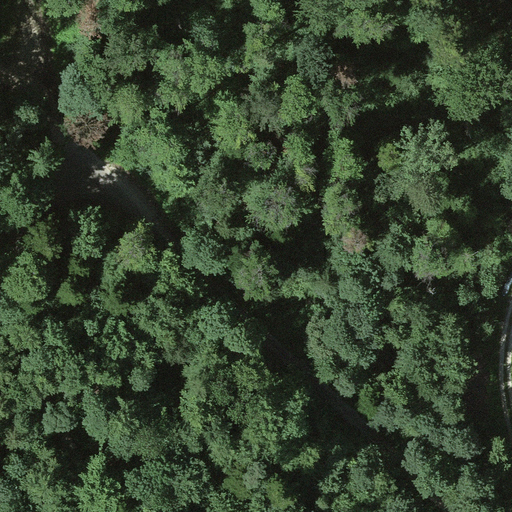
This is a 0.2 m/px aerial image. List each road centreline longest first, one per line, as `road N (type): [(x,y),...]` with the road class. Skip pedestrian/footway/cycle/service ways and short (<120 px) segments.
road 1 (track): [(64,144),(457,511)]
road 2 (track): [(0,92),(64,144),(8,281),(9,331),(101,511)]
road 3 (track): [(511,433),(493,390),(511,283)]
road 4 (track): [(64,144),(30,54),(30,0)]
